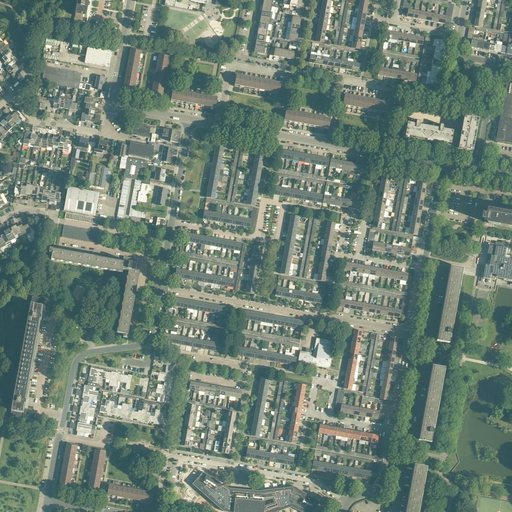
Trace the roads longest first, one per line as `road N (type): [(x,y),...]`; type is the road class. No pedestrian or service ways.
road 1 (residential): [(441,164),(218,123)]
road 2 (residential): [(457,56),(447,99),(341,80),(336,109)]
road 3 (residential): [(411,332),(238,301)]
road 4 (residential): [(154,511),(167,456),(238,467)]
road 5 (unclassified): [(64,416),(37,407),(53,316)]
